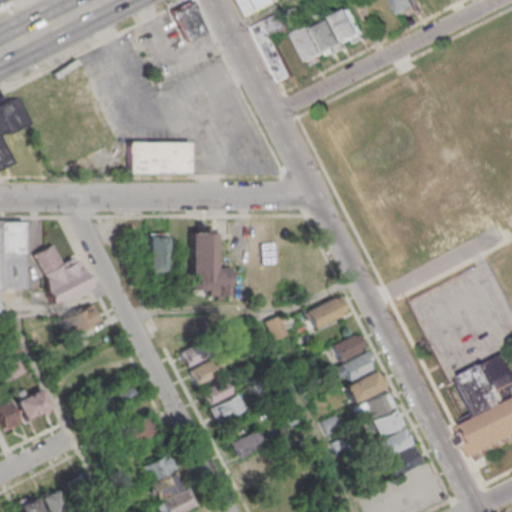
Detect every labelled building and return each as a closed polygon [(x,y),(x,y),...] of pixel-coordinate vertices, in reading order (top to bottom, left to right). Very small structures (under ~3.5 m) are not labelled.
[(238,0),(245,15),(278,0),(238,0)] [(327,10),(321,0),(311,0),(306,3),(314,17),(327,10)] [(436,0),(393,0),(401,18),(438,3),(436,0)] [(174,13),(188,43),(208,33),(194,3),(174,13)] [(304,19),(299,6),(287,12),(293,25),(304,19)] [(348,47),(365,38),(350,9),(333,17),(348,47)] [(292,75),(273,36),(289,28),(281,11),(252,25),(279,82),(292,75)] [(511,18),(478,33),(479,57),(437,75),(455,118),(481,116),(489,134),(472,141),(492,187),(502,187),(507,198),(500,209),(508,226),(511,224),(511,18)] [(310,64),(328,56),(328,55),(345,48),(333,19),(315,26),(314,25),(296,32),(310,64)] [(50,172),(115,143),(77,59),(12,88),(50,172)] [(0,101),(5,99),(18,125),(0,134),(0,162),(1,165),(0,165),(0,101)] [(191,145),(192,174),(130,174),(130,145),(191,145)] [(23,221),(0,221),(0,287),(24,287),(23,221)] [(192,233),(193,288),(207,287),(207,295),(230,294),(230,266),(217,266),(216,233),(208,233),(208,230),(200,230),(200,233),(192,233)] [(250,263),(266,263),(266,231),(250,231),(250,263)] [(149,240),(150,276),(167,276),(166,240),(149,240)] [(35,252),(46,275),(46,292),(51,300),(58,301),(89,285),(77,261),(74,262),(71,258),(61,263),(51,244),(35,252)] [(308,328),(345,314),(338,296),(302,309),(308,328)] [(74,333),(97,321),(90,307),(66,320),(74,333)] [(264,321),(273,339),(284,333),(276,315),(264,321)] [(168,331),(174,347),(195,339),(189,323),(168,331)] [(335,360),(364,349),(357,332),(329,344),(335,360)] [(203,358),(198,344),(178,350),(184,365),(203,358)] [(340,384),(348,402),(381,388),(372,369),(373,368),(366,350),(334,365),(342,383),(340,384)] [(511,354),(467,378),(482,407),(462,418),(484,458),(511,442),(511,354)] [(212,365),(208,359),(187,369),(195,385),(223,371),(218,362),(212,365)] [(205,405),(234,390),(227,376),(197,391),(205,405)] [(13,401),(23,421),(49,409),(39,388),(13,401)] [(390,407),(384,391),(352,404),(358,420),(390,407)] [(207,407),(214,422),(242,409),(235,393),(207,407)] [(18,423),(7,400),(0,403),(0,427),(2,431),(18,423)] [(371,441),(387,476),(417,463),(408,445),(409,444),(393,409),(368,420),(376,439),(371,441)] [(127,445),(156,432),(148,414),(119,427),(127,445)] [(260,445),(252,429),(227,442),(235,459),(260,445)] [(266,469),(258,453),(236,465),(245,481),(266,469)] [(181,511),(195,507),(187,488),(182,490),(175,469),(172,471),(165,454),(139,464),(153,502),(151,503),(154,511),(181,511)] [(36,498),(44,511),(60,511),(64,510),(51,488),(36,498)] [(14,503),(18,511),(39,511),(31,495),(14,503)]
